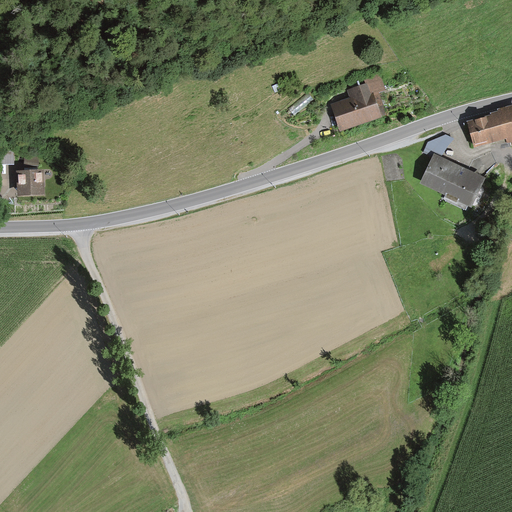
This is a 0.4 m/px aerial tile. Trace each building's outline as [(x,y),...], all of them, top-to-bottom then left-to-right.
[(350,109),(332,114),(339,139),(376,129),(368,100),(385,95),(379,75),(367,78),(370,88),(346,95),(350,109)] [(511,115),(466,127),(473,152),(511,142),(511,115)] [(453,138),(446,134),(428,141),(424,151),(441,157),(453,138)] [(484,178),(433,154),(419,184),(470,208),(484,178)] [(40,178),(14,179),(15,207),(41,207),(40,178)]
